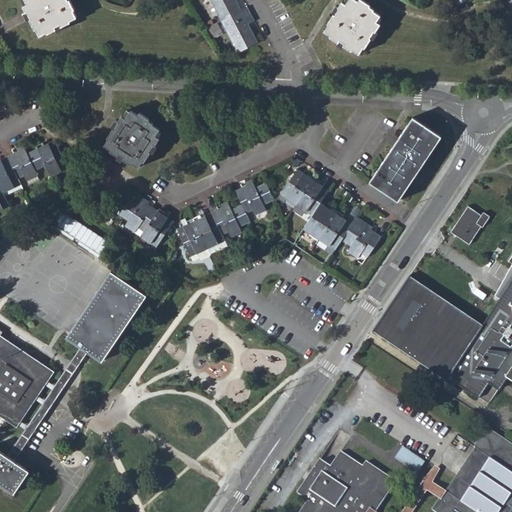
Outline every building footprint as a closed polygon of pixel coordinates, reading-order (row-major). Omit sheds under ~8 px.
[(25,0),(27,4),(23,6),(26,13),(28,12),(31,19),(30,20),(35,30),(36,29),(40,36),(46,33),(47,34),(56,30),(55,28),(60,25),(61,27),(70,23),(69,21),(77,18),(73,11),(74,10),(69,0),(68,1),(67,0),(25,0)] [(211,0),(222,20),(239,11),(233,0),(211,0)] [(327,24),(329,25),(324,31),(331,36),(330,37),(338,42),(340,40),(345,43),(344,46),(351,51),(352,50),(359,54),(363,48),(364,48),(371,39),(369,38),(374,32),(375,32),(380,25),(376,22),(380,16),(373,11),(374,10),(369,6),(360,0),(359,0),(358,2),(355,0),(348,0),(345,5),(342,3),(338,8),(339,9),(335,16),(333,15),(327,24)] [(247,8),(239,11),(222,20),(239,53),(256,44),(247,26),(254,22),(247,8)] [(138,115),(131,111),(125,119),(121,116),(117,121),(119,122),(114,129),(113,129),(107,137),(108,138),(104,145),(111,149),(110,150),(118,156),(120,154),(124,157),(123,159),(131,164),(132,163),(139,168),(143,161),(144,162),(150,153),(149,151),(154,145),(155,146),(159,138),(156,135),(160,130),(153,125),(153,124),(149,121),(150,120),(140,113),(138,115)] [(397,201),(440,138),(441,137),(439,136),(413,118),(369,182),(397,201)] [(37,148),(46,166),(51,176),(69,168),(55,140),(49,143),(50,145),(45,147),(43,143),(37,146),(37,148)] [(35,171),(46,166),(37,148),(27,153),(23,146),(17,149),(18,152),(14,154),(14,153),(7,156),(18,179),(24,177),(26,181),(37,176),(35,171)] [(0,185),(3,191),(20,183),(18,179),(7,156),(0,159),(1,160),(0,160),(0,185)] [(295,206),(315,177),(309,174),(307,177),(303,175),(304,173),(297,169),(280,195),(295,206)] [(321,182),(315,177),(295,206),(311,216),(320,204),(329,190),(324,187),(323,188),(319,185),(321,182)] [(235,191),(241,205),(246,214),(252,211),(255,216),(266,210),(264,206),(274,200),(267,184),(256,189),(251,180),(245,183),(247,188),(242,190),(241,188),(235,191)] [(3,191),(6,197),(23,188),(20,183),(3,191)] [(0,209),(9,205),(6,197),(3,191),(0,185),(0,209)] [(144,231),(158,211),(152,207),(151,207),(147,205),(149,202),(143,198),(139,205),(129,198),(118,215),(128,221),(125,225),(135,232),(138,228),(144,231)] [(246,214),(241,205),(231,210),(227,202),(221,205),(223,209),(219,212),(218,211),(212,214),(222,236),(229,234),(231,238),(242,233),(240,228),(250,223),(246,214)] [(328,210),(320,204),(311,216),(303,229),(319,240),(337,213),(330,208),(328,210)] [(450,232),(469,245),(481,227),(483,228),(490,217),(483,213),(482,215),(468,206),(450,232)] [(159,208),(158,211),(144,231),(141,236),(157,246),(174,221),(168,217),(167,218),(164,216),(165,213),(159,208)] [(100,254),(109,239),(63,210),(54,226),(100,254)] [(341,240),(351,225),(345,221),(344,222),(340,220),(343,216),(337,213),(319,240),(334,250),(341,240)] [(193,219),(207,249),(224,241),(222,236),(212,214),(205,217),(206,218),(202,220),(200,216),(193,219)] [(190,257),(207,249),(193,219),(187,222),(189,226),(184,228),(183,226),(177,229),(190,257)] [(361,231),(351,225),(341,240),(350,246),(347,252),(358,259),(362,253),(367,257),(381,236),(375,232),(373,234),(370,232),(372,228),(366,224),(361,231)] [(207,249),(210,254),(227,246),(224,241),(207,249)] [(409,278),(375,329),(479,397),(489,383),(499,389),(507,377),(511,379),(511,254),(508,260),(511,262),(511,280),(481,327),(409,278)] [(66,337),(80,347),(88,352),(102,361),(146,295),(111,272),(66,337)] [(0,415),(17,427),(54,372),(0,335),(0,415)] [(7,456),(15,461),(88,352),(80,347),(7,456)] [(418,405),(456,429),(466,413),(429,389),(418,405)] [(431,510),(434,511),(511,511),(511,445),(486,429),(473,447),(475,448),(446,492),(444,490),(438,500),(431,510)] [(396,456),(419,472),(426,460),(403,445),(396,456)] [(29,471),(15,461),(7,456),(0,451),(0,484),(14,494),(29,471)] [(370,511),(372,510),(375,511),(396,482),(366,462),(363,467),(340,452),(330,466),(320,460),(297,493),(307,501),(299,511),(370,511)] [(275,470),(281,462),(278,460),(272,468),(275,470)] [(413,511),(427,493),(438,500),(444,490),(433,484),(439,471),(435,468),(425,479),(402,511),(375,511),(372,510),(370,511),(413,511)]
